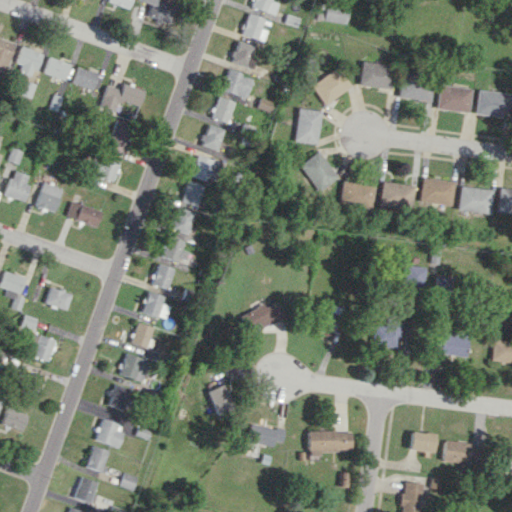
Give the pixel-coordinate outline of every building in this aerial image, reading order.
[(127,8),(128,0),(106,0),(106,3),(127,8)] [(144,16),(166,23),(171,7),(161,4),(162,0),(135,0),(148,4),(144,16)] [(271,14),(275,2),(267,0),(248,0),(247,6),(271,14)] [(344,6),(321,4),(319,20),(343,23),(344,6)] [(264,30),(257,27),(260,18),(243,12),(236,33),(260,41),(264,30)] [(13,43),(0,37),(0,71),(2,72),(13,43)] [(249,69),(253,58),(247,56),(251,46),(233,40),(226,61),(249,69)] [(13,70),(31,76),(39,52),(20,46),(13,70)] [(41,72),(62,79),(67,63),(47,56),(41,72)] [(355,84),(386,89),(390,65),(359,60),(355,84)] [(89,90),(95,73),(74,66),(68,83),(89,90)] [(347,85),(333,66),(307,85),(321,105),(347,85)] [(218,89),(242,97),(249,76),(224,69),(218,89)] [(427,101),(431,78),(398,73),(395,96),(427,101)] [(141,91),(120,82),(118,89),(104,84),(95,108),(108,113),(114,98),(135,107),(141,91)] [(469,88),(436,84),(433,108),(466,111),(469,88)] [(508,93),(475,89),(472,113),(505,117),(508,93)] [(230,101),(214,96),(208,117),(224,122),(230,101)] [(290,141),(314,143),(317,110),(292,108),(290,141)] [(118,154),(130,125),(113,118),(101,147),(118,154)] [(198,145),(214,150),(220,128),(204,123),(198,145)] [(19,151),(10,147),(5,160),(15,163),(19,151)] [(335,175),(315,150),(295,165),(315,191),(335,175)] [(116,159),(97,154),(90,175),(110,180),(116,159)] [(218,162),(194,154),(186,175),(203,181),(204,177),(212,180),(218,162)] [(2,195),(22,200),(26,184),(23,184),(25,174),(8,170),(2,195)] [(418,203),(451,204),(452,179),(419,178),(418,203)] [(200,184),(183,180),(178,202),(194,206),(200,184)] [(377,200),(408,208),(413,187),(383,180),(377,200)] [(59,188),(41,181),(32,204),(51,211),(59,188)] [(338,203),(365,204),(366,183),(339,182),(338,203)] [(491,189),(458,186),(455,209),(488,213),(491,189)] [(494,209),(511,212),(511,188),(498,186),(494,209)] [(94,225),(98,209),(67,202),(63,218),(94,225)] [(190,211),(173,207),(167,228),(184,233),(190,211)] [(159,255),(182,262),(185,251),(178,249),(181,240),(164,235),(159,255)] [(148,284),(164,289),(171,268),(155,262),(148,284)] [(423,266),(406,266),(405,282),(423,282),(423,266)] [(0,273),(0,287),(17,293),(23,276),(1,270),(0,273)] [(42,302),(63,309),(69,292),(47,285),(42,302)] [(161,295),(144,290),(137,311),(162,319),(166,305),(159,303),(161,295)] [(22,297),(12,294),(8,307),(17,310),(22,297)] [(244,332),(282,317),(275,299),(238,314),(244,332)] [(335,332),(342,308),(326,303),(318,327),(335,332)] [(17,326),(30,330),(34,318),(21,314),(17,326)] [(396,348),(400,322),(373,318),(369,344),(396,348)] [(144,347),(149,326),(133,322),(128,343),(144,347)] [(47,360),(52,338),(35,334),(30,356),(47,360)] [(466,335),(435,334),(434,354),(466,355),(466,335)] [(491,359),(511,362),(511,340),(495,338),(491,359)] [(116,373),(139,381),(146,360),(122,353),(116,373)] [(32,396),(40,376),(22,369),(14,389),(32,396)] [(105,404),(120,409),(128,388),(112,383),(105,404)] [(213,413),(230,405),(219,383),(203,391),(213,413)] [(13,411),(14,404),(6,402),(1,426),(21,431),(25,414),(13,411)] [(114,447),(121,426),(100,418),(92,439),(114,447)] [(270,441),(280,442),(281,428),(246,424),(244,442),(270,445),(270,441)] [(305,431),(305,453),(350,452),(349,430),(305,431)] [(406,448),(430,452),(433,434),(409,430),(406,448)] [(468,463),(470,442),(442,440),(440,460),(468,463)] [(83,467),(101,471),(106,449),(89,445),(83,467)] [(94,480),(78,475),(72,497),(88,502),(94,480)] [(418,511),(421,483),(402,481),(399,511),(418,511)]
